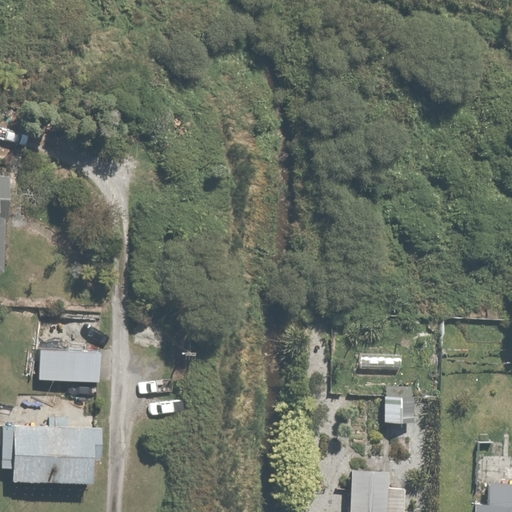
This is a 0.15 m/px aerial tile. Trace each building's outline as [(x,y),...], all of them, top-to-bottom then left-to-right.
[(0,271),(3,271),(3,202),(15,202),(15,174),(0,174),(0,271)] [(106,343),(66,343),(66,378),(106,378),(106,343)] [(343,389),(323,389),(323,422),(346,422),(346,405),(343,405),(343,389)] [(103,420),(1,421),(1,469),(13,469),(13,483),(96,482),(96,462),(104,462),(103,420)] [(391,511),(394,465),(355,463),(352,511),(391,511)] [(511,511),(511,485),(490,486),(490,503),(478,503),(477,511),(511,511)]
